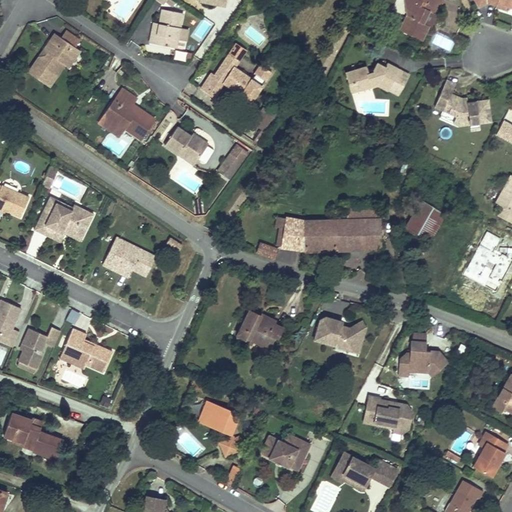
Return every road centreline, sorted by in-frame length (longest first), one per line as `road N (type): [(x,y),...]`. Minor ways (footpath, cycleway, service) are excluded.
road 1 (residential): [(511,344),(409,301),(213,248)]
road 2 (residential): [(213,248),(0,98)]
road 3 (residential): [(0,255),(176,340)]
road 4 (residential): [(132,448),(248,511)]
